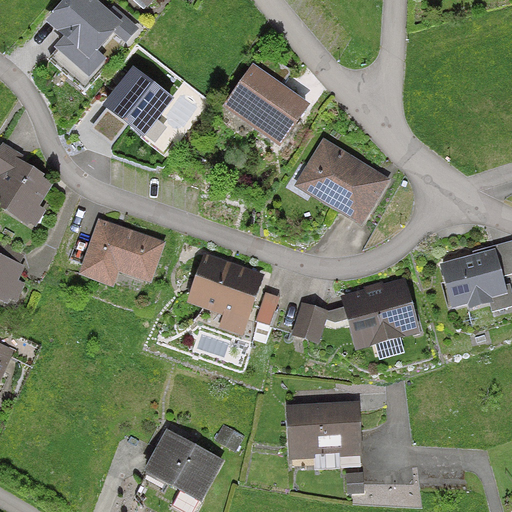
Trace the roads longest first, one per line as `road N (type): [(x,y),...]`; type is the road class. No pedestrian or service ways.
road 1 (residential): [(0,73),(37,116),(62,177),(89,194),(295,261),(344,268),(377,258),(453,193)]
road 2 (residential): [(389,133),(269,0)]
road 3 (residential): [(392,0),(389,133)]
